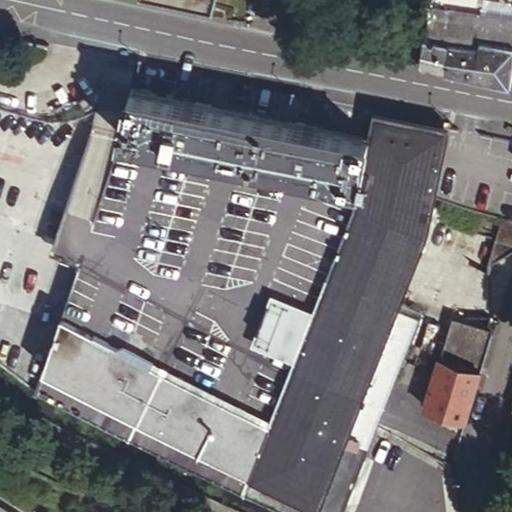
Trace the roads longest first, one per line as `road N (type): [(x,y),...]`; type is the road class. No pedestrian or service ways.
road 1 (tertiary): [(511,104),(8,0)]
road 2 (unclassified): [(511,324),(466,466),(475,511)]
